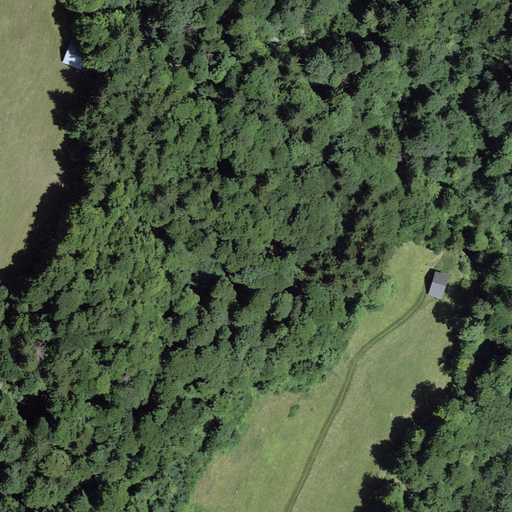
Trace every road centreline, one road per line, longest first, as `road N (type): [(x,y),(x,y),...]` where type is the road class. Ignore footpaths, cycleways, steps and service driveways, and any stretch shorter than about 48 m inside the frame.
road 1 (track): [(15,511),(19,465),(44,447),(57,400),(58,231),(78,122),(99,62)]
road 2 (track): [(422,298),(357,355),(286,511)]
